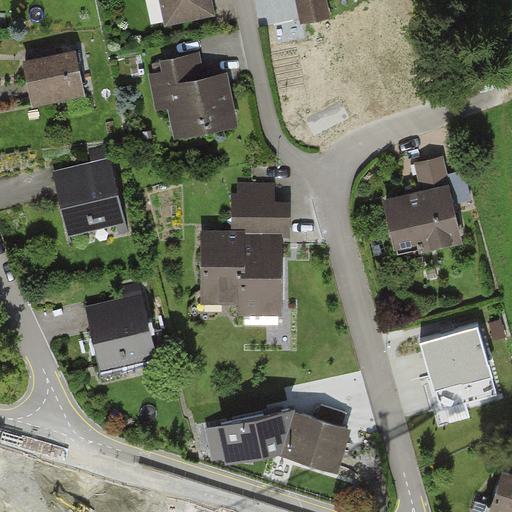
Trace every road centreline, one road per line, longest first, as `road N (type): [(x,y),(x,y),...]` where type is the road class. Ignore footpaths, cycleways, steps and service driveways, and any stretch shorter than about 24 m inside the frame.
road 1 (residential): [(413,511),(334,217),(333,179)]
road 2 (residential): [(313,511),(92,442),(50,417)]
road 3 (residential): [(333,179),(290,159),(271,128),(244,0)]
road 4 (residential): [(333,179),(366,139),(502,90)]
road 5 (residential): [(50,417),(49,382),(0,272)]
